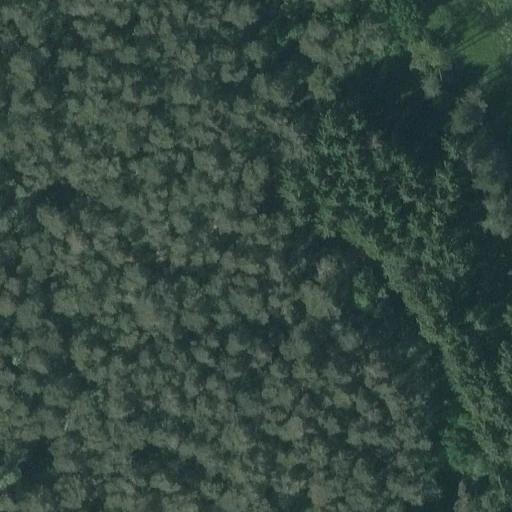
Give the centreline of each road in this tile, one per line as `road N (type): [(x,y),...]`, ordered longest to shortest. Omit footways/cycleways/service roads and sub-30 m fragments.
road 1 (track): [(0,108),(140,311),(167,304),(249,191),(295,207),(400,291),(464,400),(463,511)]
road 2 (track): [(511,156),(423,0)]
